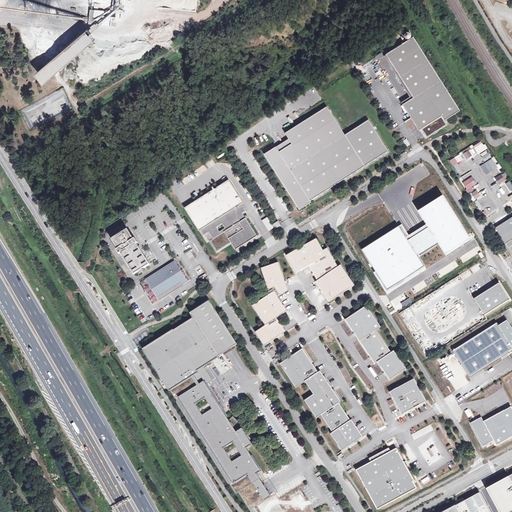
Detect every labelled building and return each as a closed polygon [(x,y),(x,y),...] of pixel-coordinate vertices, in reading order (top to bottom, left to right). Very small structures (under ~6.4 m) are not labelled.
[(90,10),(88,24),(116,27),(117,18),(103,16),(104,11),(90,10)] [(407,42),(414,38),(409,31),(402,35),(407,42)] [(83,32),(80,34),(88,44),(91,41),(83,32)] [(88,44),(80,34),(60,51),(68,61),(88,44)] [(68,61),(60,51),(32,75),(40,85),(68,61)] [(345,135),(327,107),(285,133),(289,139),(292,144),(279,152),(276,147),(264,154),(265,155),(284,186),(287,184),(289,188),(287,189),(297,206),(309,199),(310,201),(388,152),(368,120),(345,135)] [(445,122),(425,134),(427,138),(447,125),(445,122)] [(279,152),(292,144),(289,139),(276,147),(279,152)] [(486,150),(480,155),(485,162),(491,157),(486,150)] [(452,166),(463,160),(460,154),(449,161),(452,166)] [(480,166),(483,170),(487,168),(489,172),(497,167),(492,159),(480,166)] [(463,182),(467,190),(477,185),(473,177),(463,182)] [(229,180),(184,208),(199,231),(200,230),(203,235),(208,232),(213,239),(210,241),(217,252),(231,243),(233,247),(252,236),(253,238),(257,236),(242,213),(245,211),(241,204),(243,203),(229,180)] [(363,250),(389,291),(471,240),(442,195),(418,210),(427,224),(410,235),(403,225),(363,250)] [(274,228),(267,217),(261,221),(268,231),(274,228)] [(511,245),(511,217),(495,228),(508,248),(511,245)] [(278,221),(272,224),(277,233),(283,229),(278,221)] [(128,228),(112,238),(118,248),(117,249),(120,253),(121,252),(125,259),(127,259),(136,273),(149,264),(140,250),(141,249),(136,242),(138,242),(135,237),(134,238),(128,228)] [(252,236),(233,247),(235,250),(253,238),(252,236)] [(316,239),(286,255),(296,273),(309,266),(317,281),(315,282),(329,302),(354,285),(340,265),(337,266),(330,254),(326,256),(316,239)] [(150,264),(141,249),(140,250),(149,264),(150,264)] [(127,259),(125,259),(134,274),(136,273),(127,259)] [(174,261),(145,279),(158,300),(188,281),(174,261)] [(270,294),(278,297),(288,291),(278,262),(261,268),(270,294)] [(500,284),(475,299),(485,315),(510,299),(500,284)] [(252,306),(265,326),(287,311),(278,297),(270,294),(252,306)] [(237,344),(209,300),(190,313),(193,318),(174,330),(173,329),(142,349),(168,389),(169,389),(177,401),(176,401),(192,427),(193,427),(200,438),(199,438),(227,484),(229,483),(236,494),(238,493),(250,511),(257,511),(254,507),(271,496),(256,474),(261,471),(246,448),(252,444),(242,428),(236,432),(233,427),(237,422),(232,417),(229,421),(206,384),(197,371),(204,366),(224,354),(223,353),(237,344)] [(367,306),(345,320),(375,365),(378,363),(390,380),(406,369),(394,351),(391,352),(377,330),(381,327),(367,306)] [(276,318),(265,326),(255,332),(264,346),(285,332),(276,318)] [(496,323),(452,351),(469,378),(511,350),(511,327),(507,320),(498,326),(496,323)] [(345,322),(342,323),(346,336),(351,334),(349,330),(345,322)] [(318,372),(302,348),(279,364),(295,388),(304,381),(313,394),(304,400),(316,418),(321,415),(332,432),(330,434),(341,451),(363,437),(351,420),(350,421),(338,403),(341,402),(320,371),(318,372)] [(213,380),(204,366),(197,371),(206,384),(213,380)] [(390,393),(402,414),(427,401),(414,379),(390,393)] [(482,418),(471,423),(484,446),(495,440),(498,445),(511,437),(511,408),(485,422),(482,418)] [(413,481),(414,481),(396,448),(356,470),(377,510),(417,488),(413,481)] [(508,511),(511,510),(511,482),(508,476),(486,489),(498,511),(508,511)] [(490,511),(479,492),(455,505),(459,511),(490,511)]
